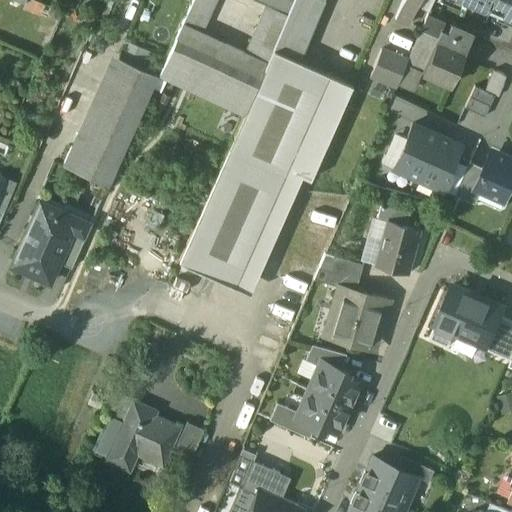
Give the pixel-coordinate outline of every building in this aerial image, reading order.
[(192,0),(182,22),(183,22),(182,24),(200,32),(214,0),(192,0)] [(255,0),(266,5),(267,2),(288,12),(292,0),(291,0),(255,0)] [(292,0),(288,12),(271,51),(298,63),(299,61),(323,0),(322,0),(292,0)] [(402,0),(394,18),(407,24),(417,0),(402,0)] [(486,0),(463,0),(483,9),(484,7),(486,0)] [(511,0),(486,0),(484,7),(511,19),(511,0)] [(288,12),(267,2),(266,5),(245,53),(265,63),(271,51),(288,12)] [(443,22),(426,15),(420,29),(431,34),(436,36),(440,29),(443,22)] [(172,44),(158,74),(243,114),(245,110),(265,63),(245,53),(200,32),(182,24),(183,22),(182,22),(172,44)] [(472,34),(450,24),(447,32),(440,29),(436,36),(437,37),(434,42),(420,73),(449,86),(472,34)] [(431,34),(420,29),(407,60),(405,66),(420,73),(434,42),(428,40),(431,34)] [(407,60),(382,49),(371,75),(396,86),(405,66),(407,60)] [(271,51),(265,63),(245,110),(243,114),(231,143),(288,169),(309,178),(351,85),(299,61),(298,63),(271,51)] [(157,74),(111,54),(62,164),(107,184),(157,74)] [(493,69),(484,90),(494,94),(498,96),(507,75),(493,69)] [(484,90),(474,85),(469,96),(489,105),(494,94),(484,90)] [(489,105),(469,96),(464,107),(484,116),(489,105)] [(437,134),(412,123),(392,167),(418,178),(437,134)] [(463,145),(437,134),(418,178),(443,189),(463,145)] [(288,169),(231,143),(197,217),(223,229),(204,270),(235,283),(288,169)] [(484,167),(475,187),(481,190),(489,193),(497,190),(507,194),(511,182),(511,157),(500,152),(499,156),(493,158),(489,156),(484,167)] [(469,160),(455,193),(476,202),(481,190),(475,187),(484,167),(469,160)] [(90,224),(39,200),(12,261),(36,271),(34,275),(49,282),(58,262),(72,229),(85,234),(90,224)] [(408,212),(379,204),(375,218),(386,221),(386,219),(404,224),(408,212)] [(223,229),(197,217),(178,259),(204,270),(223,229)] [(386,221),(374,263),(405,273),(417,227),(404,224),(386,219),(386,221)] [(72,229),(58,262),(70,267),(85,234),(72,229)] [(326,253),(320,266),(327,269),(359,277),(363,264),(326,253)] [(359,277),(327,269),(323,282),(337,286),(337,284),(355,289),(359,277)] [(355,289),(337,284),(337,286),(332,305),(338,306),(330,336),(366,346),(371,332),(377,333),(388,300),(355,290),(355,289)] [(449,344),(456,328),(486,341),(499,314),(502,306),(453,284),(430,336),(449,344)] [(510,358),(511,354),(511,319),(499,314),(486,341),(484,347),(510,358)] [(346,353),(311,343),(304,358),(318,364),(320,358),(339,366),(346,353)] [(339,366),(320,358),(318,364),(307,387),(347,405),(358,380),(345,374),(347,370),(339,366)] [(347,405),(307,387),(297,410),(294,416),(313,425),(321,429),(323,424),(336,430),(347,405)] [(502,413),(511,409),(511,391),(497,396),(502,413)] [(178,426),(131,404),(133,399),(119,392),(109,414),(123,421),(109,451),(105,459),(125,468),(133,451),(160,464),(178,426)] [(297,410),(276,401),(269,418),(309,436),(313,425),(294,416),(297,410)] [(123,421),(109,414),(94,445),(109,451),(123,421)] [(201,429),(186,422),(175,446),(191,453),(201,429)] [(401,454),(396,466),(418,475),(429,480),(434,469),(401,454)] [(396,466),(373,455),(360,486),(395,501),(404,505),(418,475),(396,466)] [(279,471),(252,459),(240,486),(254,492),(257,486),(270,492),(279,471)] [(245,511),(254,492),(240,486),(228,511),(245,511)] [(270,492),(257,486),(254,492),(245,511),(293,511),(297,504),(270,492)] [(395,501),(360,486),(348,511),(401,511),(404,505),(395,501)] [(511,511),(511,510),(491,501),(485,511),(511,511)]
